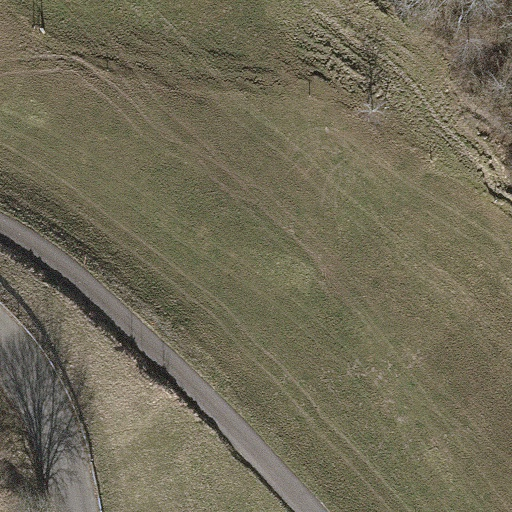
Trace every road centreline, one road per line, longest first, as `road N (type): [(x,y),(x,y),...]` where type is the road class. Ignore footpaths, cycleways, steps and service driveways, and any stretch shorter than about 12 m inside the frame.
road 1 (track): [(0,225),(127,322),(312,511)]
road 2 (unclassified): [(0,349),(55,448),(71,511)]
